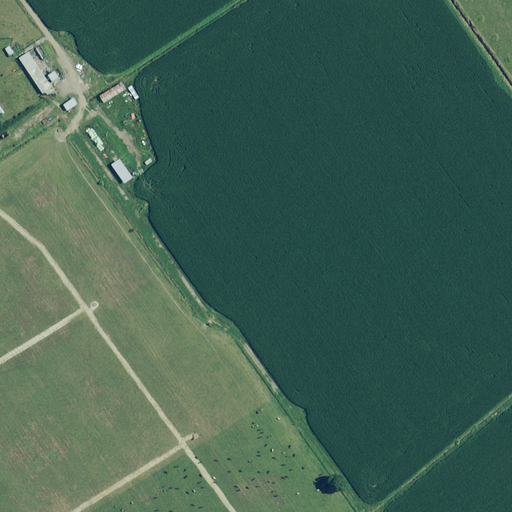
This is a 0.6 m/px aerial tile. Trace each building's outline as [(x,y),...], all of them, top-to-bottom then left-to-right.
[(19,50),(15,43),(5,48),(9,55),(19,50)] [(54,91),(28,53),(19,59),(43,94),(45,92),(47,95),(54,91)] [(54,70),(48,75),(53,82),(59,77),(54,70)] [(125,90),(121,83),(99,96),(103,103),(125,90)] [(132,86),(128,89),(135,100),(140,97),(132,86)] [(78,104),(73,97),(63,105),(67,111),(78,104)] [(133,178),(120,159),(111,165),(124,184),(133,178)]
